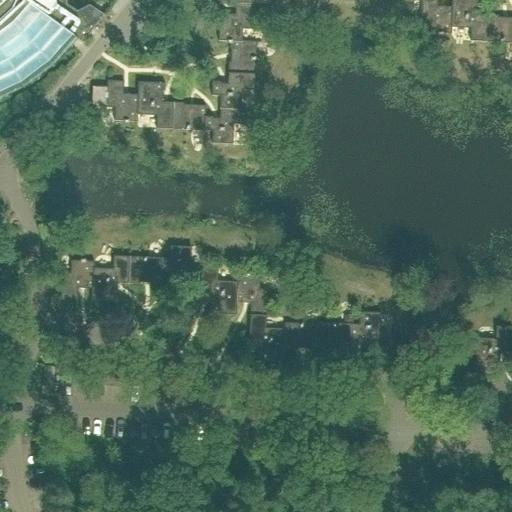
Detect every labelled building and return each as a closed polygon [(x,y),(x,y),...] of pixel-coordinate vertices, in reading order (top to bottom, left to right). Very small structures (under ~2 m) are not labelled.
[(0,0),(0,102),(26,90),(53,69),(66,55),(68,56),(80,43),(82,44),(103,15),(91,6),(77,13),(65,5),(65,0),(0,0)] [(236,0),(236,16),(220,15),(219,42),(228,43),(228,44),(230,44),(230,50),(231,50),(231,63),(229,63),(228,85),(220,85),(220,83),(213,83),(212,97),(221,97),(220,120),(212,119),(212,118),(206,117),(206,107),(185,106),(185,104),(163,103),(164,93),(166,93),(166,84),(139,83),(139,96),(124,95),(125,82),(109,82),(109,88),(94,88),(93,108),(118,109),(118,122),(126,122),(126,124),(130,124),(130,122),(138,123),(139,114),(157,115),(157,130),(213,132),(212,145),(230,145),(231,125),(246,126),(247,110),(239,109),(240,91),(254,91),(257,43),(240,42),(241,30),(251,31),(252,0),(279,0),(280,1),(284,1),(283,0),(290,0),(292,0),(236,0)] [(511,15),(498,15),(498,14),(476,13),(477,3),(478,3),(478,0),(451,0),(452,7),(437,7),(437,0),(421,0),(421,20),(432,21),(432,33),(440,34),(440,35),(444,35),(444,34),(453,34),(453,25),(471,25),(471,40),(511,40),(511,15)] [(189,248),(170,247),(170,259),(113,257),(112,272),(94,271),(94,263),(85,262),(86,261),(82,261),(81,262),(73,262),(72,275),(62,274),(60,301),(77,301),(77,289),(92,289),(91,302),(118,303),(118,295),(116,294),(117,284),(139,285),(139,283),(161,284),(161,274),(167,274),(167,272),(175,272),(175,283),(201,285),(200,295),(211,296),(211,306),(209,306),(208,314),(235,316),(236,303),(250,304),(248,342),(259,343),(259,353),(257,353),(257,361),(284,363),(284,350),(295,351),(295,349),(309,350),(308,351),(317,352),(317,350),(328,351),(328,349),(349,350),(350,339),(356,339),(356,338),(364,338),(364,349),(391,350),(391,334),(376,333),(377,313),(359,313),(358,325),(317,323),(317,325),(284,323),(284,332),(265,331),(267,290),(256,290),(257,277),(249,277),(249,275),(245,275),(245,277),(236,276),(236,285),(217,284),(218,269),(188,268),(189,248)] [(511,335),(511,336),(511,329),(511,327),(496,327),(495,342),(475,340),(473,371),(500,373),(501,365),(499,365),(499,354),(511,354),(511,335)]
